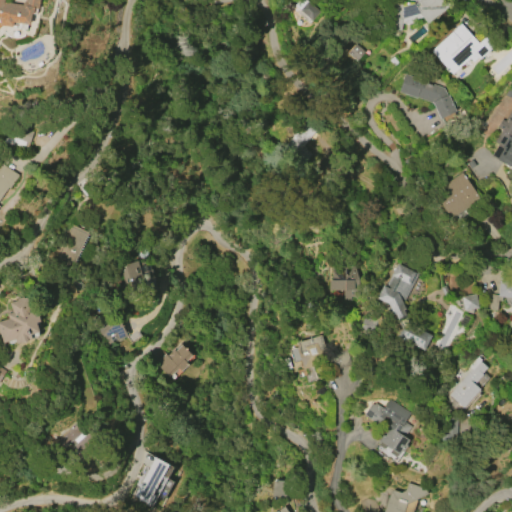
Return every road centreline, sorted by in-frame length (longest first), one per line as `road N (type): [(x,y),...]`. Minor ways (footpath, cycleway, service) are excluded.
road 1 (residential): [(511,505),(496,498),(478,511),(311,457),(272,415),(258,385),(255,271),(233,236),(202,233),(178,260),(181,319),(131,364),(147,445),(119,498),(37,494),(6,511)]
road 2 (residential): [(511,266),(478,264),(451,250),(385,158),(307,87),(267,13),(244,0),(126,2),(118,104),(97,148),(26,242),(0,263)]
